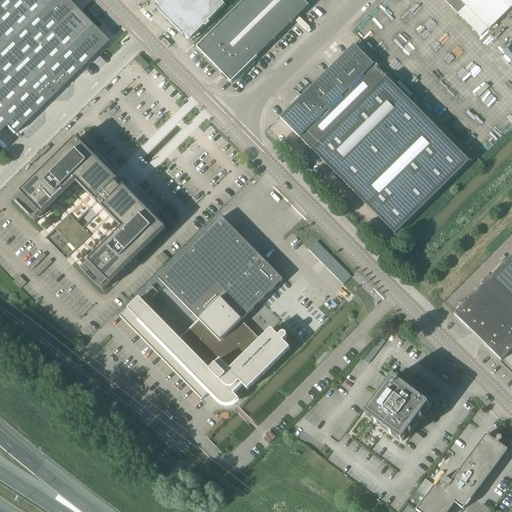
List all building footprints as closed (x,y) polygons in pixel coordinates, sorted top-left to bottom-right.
[(0,0),(0,133),(6,128),(13,136),(108,43),(65,0),(0,0)] [(183,37),(184,36),(189,41),(204,27),(206,28),(210,24),(208,23),(226,5),(221,0),(156,0),(154,3),(160,8),(157,11),(183,37)] [(302,0),(245,0),(196,48),(231,83),(309,7),(302,0)] [(511,0),(443,0),(457,14),(465,7),(489,31),(511,7),(511,0)] [(354,46),(312,88),(280,119),(312,151),(395,236),(469,163),(354,46)] [(134,61),(144,72),(149,67),(139,56),(134,61)] [(118,182),(111,175),(77,140),(14,202),(15,203),(16,202),(39,218),(41,216),(42,217),(76,183),(122,230),(88,264),(89,264),(87,266),(103,290),(101,291),(103,292),(165,230),(124,188),(121,191),(116,185),(118,182)] [(54,229),(76,251),(91,236),(83,228),(76,222),(69,215),(54,229)] [(209,393),(211,394),(219,403),(220,404),(221,405),(223,406),(224,406),(225,406),(227,406),(228,406),(229,406),(231,406),(232,405),(233,405),(234,404),(235,403),(238,400),(233,394),(242,385),(247,391),(290,349),(282,342),(286,339),(286,338),(286,337),(286,336),(286,335),(285,334),(284,334),(283,334),(282,334),(281,335),(278,338),(271,330),(261,341),(241,321),(282,281),(282,280),(259,257),(221,219),(221,218),(220,219),(159,279),(158,280),(159,280),(199,321),(179,340),(139,299),(120,318),(181,380),(202,401),(209,393)] [(28,268),(31,271),(46,257),(43,254),(28,268)] [(511,256),(454,315),(501,361),(511,350),(511,256)] [(35,275),(38,277),(52,263),(49,260),(35,275)] [(145,292),(152,298),(157,293),(151,286),(145,292)] [(381,339),(364,362),(368,365),(385,342),(381,339)] [(391,379),(389,382),(384,388),(384,389),(383,391),(382,391),(373,403),(374,403),(372,406),(371,405),(365,414),(365,415),(365,416),(374,423),(377,425),(389,434),(391,436),(400,443),(400,442),(401,443),(402,442),(409,433),(410,430),(411,431),(419,419),(420,419),(419,419),(421,416),(428,407),(428,406),(428,405),(404,388),(402,386),(393,379),(392,379),(391,379),(391,380),(391,379)] [(263,439),(269,445),(276,438),(270,432),(263,439)] [(477,448),(477,449),(469,459),(468,460),(469,460),(461,471),(460,471),(459,471),(460,472),(458,474),(451,482),(445,478),(443,478),(441,481),(441,484),(442,484),(438,490),(434,487),(416,511),(448,511),(454,504),(463,510),(507,451),(498,445),(499,443),(500,443),(501,442),(502,441),(502,440),(502,439),(501,439),(501,438),(500,438),(499,437),(498,437),(498,438),(497,438),(496,439),(496,440),(496,441),(495,442),(486,436),(485,437),(486,437),(478,448),(477,448)] [(425,480),(418,489),(426,495),(433,486),(425,480)]
